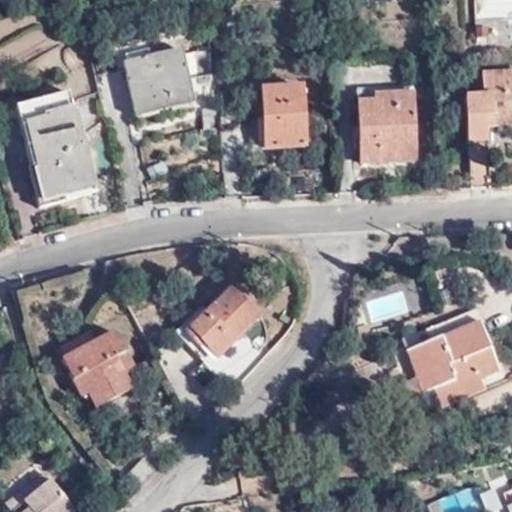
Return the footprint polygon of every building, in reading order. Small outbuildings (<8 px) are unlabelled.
[(511,41),(511,16),(474,19),(475,43),(511,41)] [(133,110),(193,97),(182,51),(123,63),(133,110)] [(120,67),(97,73),(108,117),(131,112),(120,67)] [(485,142),(486,129),(485,116),(511,114),(511,74),(480,75),(480,97),(465,98),(467,142),(485,142)] [(95,182),(68,92),(10,107),(37,199),(95,182)] [(313,149),(310,92),(265,94),(269,152),(313,149)] [(420,153),(417,94),(357,97),(359,157),(420,153)] [(94,126),(93,107),(79,108),(79,126),(94,126)] [(511,114),(485,116),(486,129),(511,127),(511,114)] [(260,313),(232,287),(186,330),(218,357),(260,313)] [(366,294),(369,320),(409,316),(406,290),(366,294)] [(402,356),(415,383),(421,397),(431,394),(454,384),(460,403),(484,393),(480,383),(497,375),(479,325),(402,356)] [(130,393),(122,379),(113,363),(123,357),(112,336),(60,363),(81,402),(88,398),(95,413),(130,393)] [(113,363),(122,379),(134,374),(125,356),(123,357),(113,363)] [(421,397),(415,383),(402,386),(409,403),(421,397)] [(440,412),(460,403),(454,384),(431,394),(440,412)] [(142,462),(122,483),(135,495),(156,475),(142,462)] [(27,500),(54,482),(46,472),(18,491),(27,500)] [(75,511),(78,510),(54,482),(27,500),(18,491),(5,500),(15,511),(75,511)] [(511,511),(511,489),(502,494),(509,511),(511,511)]
